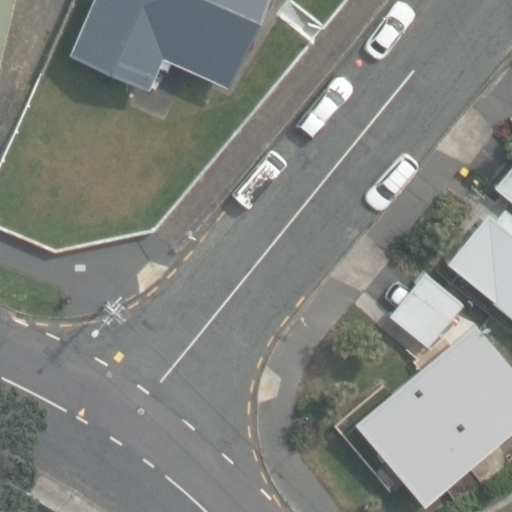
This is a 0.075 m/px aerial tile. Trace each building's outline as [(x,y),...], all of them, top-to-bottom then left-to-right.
[(0,0),(0,53),(12,0),(0,0)] [(88,0),(66,53),(146,87),(161,53),(228,82),(263,0),(88,0)] [(511,201),(511,160),(492,186),(511,201)] [(511,212),(503,205),(493,218),(483,210),(442,259),(511,316),(511,212)] [(426,344),(461,301),(423,270),(388,313),(426,344)] [(422,501),(511,425),(511,366),(472,319),(352,418),(422,501)]
